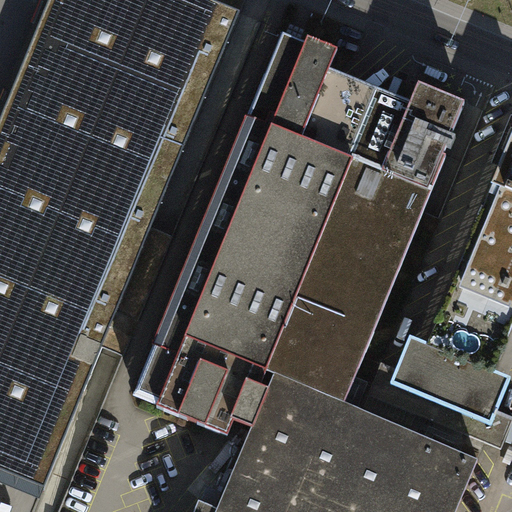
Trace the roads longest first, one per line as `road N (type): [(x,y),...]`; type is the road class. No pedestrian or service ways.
road 1 (unknown): [(498,79),(413,316),(430,349),(457,366),(479,371),(511,343)]
road 2 (residential): [(367,0),(511,60)]
